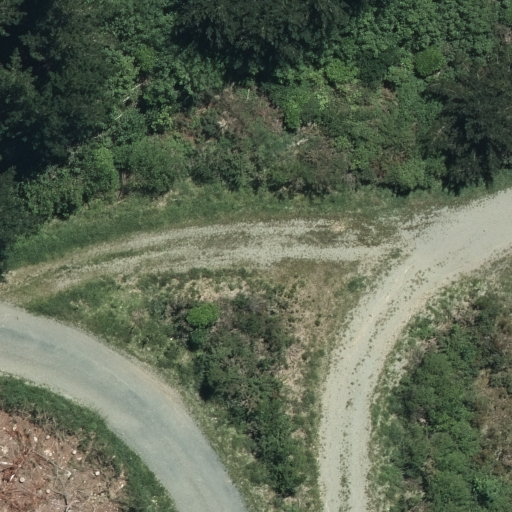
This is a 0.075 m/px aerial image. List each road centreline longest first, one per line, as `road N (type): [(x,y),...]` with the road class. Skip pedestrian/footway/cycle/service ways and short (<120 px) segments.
road 1 (track): [(0,287),(85,261),(289,248),(511,209)]
road 2 (track): [(355,511),(360,387),(415,232)]
